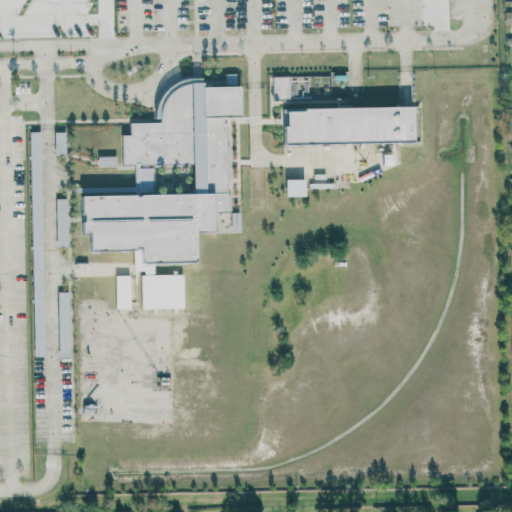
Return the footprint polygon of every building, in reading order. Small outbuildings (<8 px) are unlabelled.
[(511,24),(511,11),(503,11),(503,24),(511,24)] [(286,99),(286,76),(270,76),(270,99),(286,99)] [(85,250),(141,251),(141,261),(194,262),(192,234),(192,232),(213,232),(213,212),(224,212),(225,116),(237,116),(237,86),(199,85),(199,80),(163,80),(150,118),(126,122),(126,135),(119,134),(119,164),(132,165),(132,183),(136,184),(134,191),(134,195),(77,195),(77,234),(85,234),(85,250)] [(280,145),(410,142),(409,105),(280,108),(280,145)] [(38,131),(27,132),(30,244),(40,244),(38,131)] [(64,132),(52,132),(52,155),(64,155),(64,132)] [(282,179),(282,196),(301,196),(301,179),(282,179)] [(65,198),(54,199),(55,247),(66,246),(65,198)]
